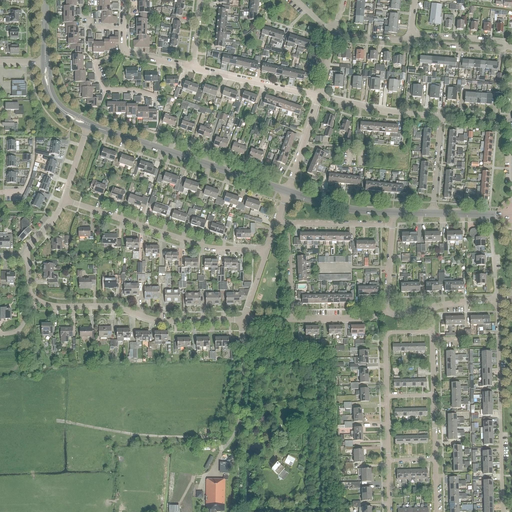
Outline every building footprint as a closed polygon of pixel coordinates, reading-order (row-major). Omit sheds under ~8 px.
[(183,11),(184,5),(177,3),(174,3),(173,5),(174,6),(174,8),(173,8),(173,9),(176,9),(183,11)] [(369,11),(369,8),(366,8),(366,9),(364,8),(364,4),(356,3),(355,7),(356,7),(356,10),(355,10),(363,10),(369,11)] [(430,21),(433,22),(434,22),(434,24),(440,25),(441,18),(440,18),(441,5),(432,4),(431,15),(432,15),(431,16),(430,16),(430,21)] [(257,14),(257,11),(258,11),(259,7),(250,6),(250,10),(247,9),(247,13),(258,14),(257,14)] [(170,17),(175,18),(176,16),(182,17),(183,11),(176,9),(173,9),(173,8),(171,7),(170,10),(173,10),(172,15),(171,14),(170,17)] [(218,16),(225,16),(228,17),(228,18),(230,18),(231,16),(228,15),(228,14),(225,14),(226,10),(229,10),(229,8),(222,7),(222,9),(219,9),(218,16)] [(149,13),(149,8),(139,8),(139,13),(140,13),(140,17),(148,17),(148,13),(149,13)] [(363,14),(363,10),(355,10),(354,14),(356,14),(355,17),(372,19),(373,19),(373,15),(363,14)] [(258,21),(257,21),(258,17),(257,17),(256,17),(257,14),(258,14),(247,13),(246,16),(249,16),(249,20),(256,21),(257,21),(258,21)] [(444,15),(444,21),(445,21),(445,28),(451,29),(451,23),(453,23),(453,15),(444,15)] [(136,19),(136,25),(146,25),(146,20),(147,20),(148,17),(140,17),(140,19),(136,19)] [(456,29),(463,30),(463,25),(466,25),(467,18),(463,18),(462,22),(457,22),(456,29)] [(173,28),(180,29),(181,23),(177,22),(177,20),(171,19),(170,24),(173,25),(173,28)] [(217,28),(226,29),(226,30),(229,30),(229,28),(227,27),(227,23),(224,22),(217,22),(217,28)] [(170,29),(169,33),(179,35),(180,29),(173,28),(170,27),(170,26),(167,26),(167,28),(170,29)] [(264,26),(264,27),(261,34),(262,34),(261,37),(264,38),(265,35),(268,37),(271,28),(267,27),(267,28),(264,28),(264,26)] [(11,29),(11,28),(6,28),(6,32),(10,32),(10,38),(18,38),(18,29),(11,29)] [(271,28),(268,37),(272,38),(271,41),(274,42),(278,30),(277,32),(274,31),(275,30),(271,29),(271,28)] [(278,30),(274,42),(277,42),(281,44),(282,41),(284,34),(285,32),(284,32),(284,33),(281,32),(280,33),(277,32),(278,30)] [(168,36),(168,38),(168,40),(177,42),(179,35),(169,33),(168,33),(168,36)] [(226,39),(227,35),(216,34),(215,40),(225,41),(225,43),(228,43),(228,40),(226,39)] [(288,42),(287,45),(286,46),(289,47),(290,46),(291,43),(295,45),(297,36),(293,35),(293,36),(290,35),(291,34),(290,34),(290,35),(290,36),(288,35),(285,41),(288,42)] [(303,40),(301,39),(301,38),(297,36),(295,45),(298,46),(297,48),(301,49),(304,38),(304,39),(303,40)] [(109,41),(109,49),(115,49),(115,44),(118,44),(118,38),(109,38),(109,41)] [(177,42),(168,40),(168,38),(165,38),(165,40),(165,41),(164,41),(164,42),(170,43),(169,47),(176,48),(177,42)] [(301,49),(303,50),(304,48),(308,49),(310,42),(311,40),(310,41),(307,40),(307,41),(304,40),(304,39),(304,38),(301,49)] [(6,53),(10,53),(10,54),(18,54),(18,45),(11,45),(11,44),(10,44),(7,44),(6,44),(6,53)] [(81,45),(78,45),(71,45),(71,51),(75,51),(75,53),(84,54),(84,51),(81,51),(81,45)] [(237,58),(233,58),(235,50),(232,50),(231,50),(231,51),(230,57),(228,65),(232,65),(231,66),(235,67),(237,58)] [(342,59),(350,59),(350,54),(349,54),(349,50),(343,50),(342,53),(339,53),(338,58),(342,58),(342,59)] [(225,65),(225,64),(228,65),(230,57),(231,51),(228,51),(227,56),(223,56),(222,59),(221,64),(225,65)] [(364,60),(364,52),(357,51),(356,57),(353,57),(353,61),(356,61),(356,59),(364,60)] [(370,52),(370,55),(367,55),(367,60),(373,60),(373,64),(376,64),(376,61),(377,52),(370,52)] [(254,62),(251,62),(249,70),(253,71),(253,70),(256,71),(258,63),(260,63),(261,58),(258,57),(255,56),(254,62)] [(396,56),(395,57),(394,57),(393,58),(392,64),(402,65),(402,57),(396,56)] [(242,68),(244,60),(237,58),(235,67),(239,68),(239,67),(242,68)] [(270,65),(270,63),(271,60),(268,59),(267,65),(263,64),(261,72),(265,73),(268,73),(270,65)] [(455,60),(450,59),(449,69),(451,69),(451,66),(455,66),(455,69),(458,69),(458,63),(455,63),(455,60)] [(249,70),(251,62),(244,60),(242,68),(245,68),(245,69),(249,70)] [(465,74),(467,75),(468,61),(462,60),(462,64),(460,63),(459,69),(462,69),(462,67),(466,67),(465,74)] [(271,75),(275,75),(277,67),(270,65),(268,73),(271,74),(271,75)] [(305,73),(301,72),(302,66),(299,66),(299,69),(298,71),(296,79),(299,80),(299,81),(303,82),(303,80),(304,77),(307,78),(308,74),(305,73)] [(282,76),(284,68),(277,67),(275,75),(279,76),(282,76)] [(131,80),(131,77),(135,77),(135,80),(141,80),(141,73),(137,73),(137,68),(133,68),(133,69),(126,69),(126,77),(126,80),(131,80)] [(289,78),(291,70),(284,68),(282,76),(285,77),(285,78),(289,78)] [(296,79),(298,71),(291,70),(289,78),(293,79),(296,79)] [(160,92),(160,88),(160,77),(156,77),(156,72),(146,72),(146,82),(154,82),(154,84),(154,88),(154,92),(160,92)] [(375,78),(375,79),(374,90),(379,91),(379,88),(380,81),(384,81),(385,72),(380,72),(380,76),(376,76),(375,78)] [(178,77),(166,77),(166,80),(167,84),(171,84),(171,88),(173,88),(173,84),(178,84),(178,77)] [(27,98),(27,84),(26,84),(26,85),(25,85),(25,79),(24,79),(24,81),(12,81),(12,96),(10,96),(10,97),(26,97),(26,98),(27,98)] [(189,93),(190,88),(192,84),(185,82),(183,89),(186,90),(186,92),(189,93)] [(192,84),(190,88),(189,93),(192,94),(192,92),(196,93),(193,100),(197,101),(200,90),(197,89),(198,88),(198,86),(192,84)] [(203,91),(200,90),(197,101),(200,102),(202,94),(205,96),(208,96),(211,88),(211,87),(205,85),(204,88),(203,91)] [(453,86),(452,89),(451,100),(456,101),(456,92),(460,93),(461,86),(457,86),(453,86)] [(211,88),(208,96),(209,97),(208,98),(214,100),(213,103),(216,104),(218,99),(215,98),(218,89),(215,88),(211,87),(211,88)] [(225,99),(228,100),(231,91),(224,88),(222,96),(226,97),(225,99)] [(237,93),(231,91),(228,100),(231,101),(231,99),(235,100),(237,93)] [(248,103),(251,94),(244,92),(242,99),(246,100),(245,103),(248,103)] [(486,104),(491,105),(492,96),(494,97),(494,93),(486,92),(486,95),(486,104)] [(257,96),(251,94),(248,103),(250,104),(251,102),(255,103),(257,96)] [(264,104),(268,105),(269,105),(272,97),(266,95),(264,101),(261,100),(259,106),(263,107),(264,104)] [(269,105),(268,105),(267,109),(269,109),(270,106),(274,107),(275,107),(277,99),(272,97),(269,105)] [(92,99),(87,99),(87,104),(92,104),(92,107),(97,108),(97,99),(96,99),(92,99)] [(279,111),(280,109),(281,109),(283,101),(277,99),(275,107),(274,107),(273,111),(275,111),(275,109),(279,111)] [(289,103),(283,101),(281,109),(280,109),(279,111),(279,113),(281,113),(281,112),(285,113),(286,111),(287,111),(289,103)] [(18,108),(18,104),(10,104),(10,103),(5,103),(5,116),(11,116),(11,110),(16,110),(16,114),(22,114),(22,108),(23,108),(18,108)] [(115,113),(116,103),(107,103),(107,108),(110,108),(110,113),(115,113)] [(292,113),(293,113),(295,105),(289,103),(287,111),(286,111),(285,113),(285,115),(287,115),(288,111),(292,113)] [(303,112),(300,111),(301,107),(295,105),(293,113),(292,113),(291,117),(292,117),(294,113),(299,115),(297,119),(300,120),(303,112)] [(156,110),(148,110),(148,120),(156,120),(156,110)] [(163,122),(169,124),(171,117),(172,115),(169,114),(168,115),(165,114),(163,122)] [(180,128),(186,130),(189,121),(189,120),(191,115),(189,114),(187,117),(186,117),(184,117),(184,118),(183,120),(180,128)] [(333,117),(326,115),(323,125),(326,125),(325,128),(327,129),(324,136),(330,138),(332,130),(329,129),(330,127),(331,127),(333,123),(332,123),(333,117)] [(171,117),(169,124),(174,126),(177,118),(174,117),(173,118),(171,117)] [(5,120),(5,124),(2,124),(2,126),(5,126),(5,131),(18,131),(18,124),(13,124),(13,120),(5,120)] [(350,123),(343,120),(341,127),(340,127),(339,130),(346,133),(344,139),(348,141),(351,132),(347,131),(350,123)] [(189,121),(186,130),(192,132),(195,124),(192,123),(192,122),(189,121)] [(204,136),(206,129),(208,124),(205,123),(204,127),(201,126),(198,134),(204,136)] [(365,132),(366,132),(367,123),(360,123),(360,128),(357,128),(357,131),(356,134),(361,135),(361,131),(365,132)] [(377,132),(378,133),(379,124),(373,123),(372,132),(371,132),(371,136),(373,136),(373,132),(377,132)] [(208,124),(206,129),(204,136),(209,138),(212,130),(209,129),(211,125),(208,124)] [(379,124),(378,133),(377,132),(378,136),(380,136),(380,133),(384,133),(385,133),(385,124),(379,124)] [(386,133),(390,133),(391,133),(392,125),(385,124),(385,133),(384,133),(384,137),(386,137),(386,133)] [(398,125),(392,125),(391,133),(390,133),(390,137),(392,137),(392,136),(397,136),(397,138),(400,138),(400,131),(398,131),(398,125)] [(214,144),(220,147),(226,129),(226,128),(223,127),(219,137),(217,136),(214,144)] [(286,137),(285,138),(293,141),(295,135),(290,133),(291,131),(285,128),(283,132),(287,133),(286,137)] [(226,129),(220,147),(226,148),(228,140),(225,139),(226,136),(229,135),(230,131),(228,130),(226,129)] [(286,137),(282,136),(281,138),(285,139),(284,143),(283,144),(291,147),(293,141),(285,138),(286,137)] [(232,150),(237,152),(241,141),(238,140),(237,143),(234,142),(232,150)] [(241,141),(237,152),(243,154),(246,146),(243,145),(244,142),(241,141)] [(281,149),(282,149),(281,150),(289,153),(291,147),(283,144),(284,143),(280,142),(279,144),(283,145),(281,149)] [(255,158),(257,152),(258,148),(256,147),(255,149),(252,148),(249,156),(255,158)] [(279,155),(279,156),(287,159),(289,153),(281,150),(282,149),(281,149),(278,148),(277,150),(281,151),(279,155)] [(103,149),(103,151),(100,150),(98,154),(99,154),(96,161),(99,162),(101,157),(105,159),(103,163),(106,164),(107,159),(110,151),(103,149)] [(314,156),(322,159),(322,160),(325,161),(326,160),(323,158),(325,153),(328,155),(329,152),(323,150),(322,152),(317,150),(314,156)] [(112,166),(115,167),(118,160),(115,159),(116,153),(110,151),(107,159),(114,161),(112,166)] [(257,152),(255,158),(261,160),(263,152),(260,151),(260,152),(257,152)] [(278,169),(280,164),(285,165),(287,159),(279,156),(279,155),(276,154),(275,156),(279,157),(277,162),(273,160),(271,167),(278,169)] [(120,161),(118,160),(115,167),(118,168),(119,163),(126,166),(128,157),(122,155),(120,161)] [(322,160),(322,159),(314,156),(312,162),(320,165),(319,166),(323,167),(324,165),(320,164),(322,160)] [(135,160),(128,157),(126,166),(124,170),(127,170),(128,166),(132,168),(131,172),(133,173),(135,168),(137,162),(134,161),(135,160)] [(47,166),(55,168),(57,162),(49,160),(47,166)] [(141,172),(144,173),(147,164),(141,162),(140,163),(137,162),(135,168),(133,173),(133,175),(136,176),(138,169),(142,170),(141,172)] [(319,166),(320,165),(312,162),(310,167),(317,171),(317,172),(320,173),(321,171),(318,169),(319,166)] [(154,166),(147,164),(144,173),(156,177),(158,171),(153,169),(154,166)] [(47,166),(45,172),(54,174),(55,168),(47,166)] [(317,172),(317,171),(310,167),(307,173),(312,175),(311,178),(317,181),(319,177),(315,175),(317,172)] [(334,183),(335,175),(336,175),(336,171),(335,171),(334,175),(330,175),(330,170),(328,170),(328,174),(329,174),(328,183),(334,183)] [(340,184),(341,176),(343,176),(343,172),(341,172),(340,176),(336,175),(335,175),(334,183),(340,184)] [(347,185),(348,176),(349,176),(349,173),(347,172),(347,176),(343,176),(341,176),(340,184),(347,185)] [(41,183),(49,186),(52,180),(46,178),(47,176),(41,173),(40,177),(43,178),(41,183)] [(169,183),(172,175),(166,173),(164,177),(158,175),(156,182),(161,184),(162,181),(169,183)] [(349,176),(348,176),(347,185),(353,185),(354,177),(355,177),(355,173),(353,173),(353,177),(349,177),(349,176)] [(355,177),(354,177),(353,185),(359,186),(360,178),(361,178),(362,174),(359,174),(359,178),(355,177)] [(177,191),(179,184),(181,180),(177,179),(178,177),(172,175),(169,183),(175,185),(174,190),(177,191)] [(371,191),(372,183),(373,183),(373,179),(371,179),(371,183),(367,182),(367,178),(365,178),(365,182),(366,182),(365,190),(371,191)] [(377,183),(373,183),(372,183),(371,191),(378,192),(378,183),(379,183),(379,180),(378,179),(377,183)] [(189,190),(192,182),(186,180),(185,182),(182,181),(179,191),(182,192),(183,188),(189,190)] [(379,183),(378,183),(378,192),(384,192),(384,184),(386,184),(386,180),(384,180),(384,184),(379,183)] [(103,196),(103,195),(106,187),(105,186),(106,183),(106,182),(103,181),(102,185),(96,183),(97,182),(93,181),(91,188),(90,189),(93,190),(93,192),(98,194),(103,196)] [(384,192),(390,193),(391,185),(392,185),(392,181),(390,181),(390,185),(386,184),(384,184),(384,192)] [(392,185),(391,185),(390,193),(396,193),(397,185),(398,185),(398,181),(396,181),(396,185),(392,185)] [(198,184),(192,182),(189,190),(196,192),(194,197),(198,198),(200,191),(197,190),(198,184)] [(402,186),(398,185),(397,185),(396,193),(403,194),(403,193),(407,193),(408,182),(403,182),(402,186)] [(417,183),(412,182),(411,186),(419,186),(419,190),(418,189),(418,193),(423,194),(424,190),(426,190),(426,183),(420,183),(417,183)] [(41,183),(39,189),(47,192),(49,186),(41,183)] [(121,201),(125,191),(113,187),(111,194),(118,196),(117,199),(121,201)] [(210,197),(213,189),(206,187),(204,193),(201,192),(199,198),(202,199),(203,195),(210,197)] [(219,191),(213,189),(210,197),(209,200),(211,201),(212,198),(216,199),(215,203),(218,205),(220,198),(217,197),(219,191)] [(128,203),(134,205),(138,193),(136,192),(134,196),(130,195),(128,203)] [(140,194),(138,193),(134,205),(140,207),(141,204),(146,205),(146,206),(149,199),(145,197),(143,197),(142,199),(138,198),(140,194)] [(45,198),(37,194),(34,200),(42,203),(45,198)] [(224,202),(230,204),(233,196),(227,194),(225,199),(222,198),(219,205),(222,206),(224,202)] [(239,198),(233,196),(230,204),(229,207),(232,208),(233,205),(236,206),(236,209),(239,210),(241,203),(238,202),(239,198)] [(245,207),(251,209),(254,201),(248,199),(247,201),(244,200),(240,210),(243,211),(245,207)] [(32,205),(39,209),(42,203),(34,200),(32,205)] [(254,201),(251,209),(250,211),(253,212),(254,210),(257,211),(260,203),(254,201)] [(153,211),(159,214),(162,204),(160,203),(159,206),(155,204),(153,211)] [(162,204),(159,214),(166,216),(168,209),(164,208),(165,205),(162,204)] [(172,218),(178,220),(181,211),(178,210),(178,212),(174,211),(172,218)] [(181,211),(178,220),(184,222),(187,215),(183,214),(184,212),(181,211)] [(191,224),(197,227),(200,217),(198,216),(197,218),(193,217),(191,224)] [(23,241),(32,231),(31,231),(28,228),(31,224),(24,217),(22,220),(22,221),(22,233),(19,237),(23,241),(22,241),(23,241)] [(200,217),(197,227),(204,229),(206,222),(202,220),(203,218),(200,217)] [(210,231),(216,233),(219,224),(217,223),(216,225),(212,224),(210,231)] [(219,224),(216,233),(222,235),(225,228),(221,227),(222,224),(219,224)] [(243,228),(243,238),(250,238),(250,233),(255,233),(255,224),(250,224),(250,231),(246,231),(246,228),(243,228)] [(89,228),(79,228),(79,237),(89,237),(89,239),(93,239),(93,233),(89,233),(89,228)] [(479,238),(478,233),(478,232),(478,231),(477,230),(476,229),(475,229),(473,229),(473,230),(472,230),(471,230),(470,231),(470,232),(470,233),(470,240),(476,240),(476,246),(481,246),(484,246),(484,242),(485,242),(485,238),(479,238)] [(465,238),(462,238),(462,231),(454,232),(454,241),(462,241),(462,243),(462,251),(465,251),(465,238)] [(7,233),(3,233),(3,248),(10,248),(9,248),(9,242),(12,242),(12,235),(7,235),(7,233)] [(306,242),(306,233),(299,233),(299,239),(296,239),(296,246),(301,246),(301,242),(305,242),(306,242)] [(405,242),(410,242),(409,233),(402,233),(402,242),(399,242),(399,249),(403,249),(403,244),(405,244),(405,242)] [(117,235),(102,234),(102,244),(114,244),(114,247),(121,247),(122,240),(117,240),(117,235)] [(343,234),(343,242),(342,242),(342,246),(344,246),(344,242),(350,242),(350,246),(353,246),(353,240),(350,240),(350,234),(343,234)] [(53,243),(53,250),(61,250),(61,242),(64,242),(65,244),(69,244),(68,237),(65,237),(65,236),(58,236),(58,239),(52,240),(52,243),(53,243)] [(361,250),(362,250),(362,242),(356,242),(356,248),(353,248),(353,254),(357,254),(357,250),(361,250)] [(375,242),(369,242),(368,250),(367,250),(368,254),(370,254),(370,250),(375,250),(375,254),(378,254),(378,248),(375,248),(375,242)] [(481,257),(481,253),(472,254),(472,260),(476,260),(476,265),(484,265),(484,261),(486,261),(486,257),(481,257)] [(297,263),(305,263),(305,264),(309,264),(309,262),(305,262),(305,258),(309,258),(309,255),(305,256),(305,257),(297,257),(297,263)] [(237,260),(231,260),(231,268),(231,271),(240,271),(240,264),(237,264),(237,260)] [(43,265),(43,272),(53,272),(53,268),(57,267),(57,261),(47,261),(48,265),(43,265)] [(79,277),(79,289),(91,289),(91,283),(95,283),(95,277),(88,277),(88,279),(82,279),(82,271),(77,271),(77,277),(79,277)] [(435,279),(432,279),(433,291),(439,291),(439,285),(442,285),(441,273),(441,271),(438,271),(438,282),(435,283),(435,279)] [(444,271),(441,271),(441,273),(442,285),(445,285),(445,291),(451,291),(451,282),(451,279),(444,279),(444,271)] [(53,272),(43,272),(43,279),(48,279),(48,283),(57,283),(57,277),(53,276),(53,272)] [(486,275),(479,276),(479,272),(473,272),(473,280),(477,280),(477,284),(485,284),(485,280),(486,280),(486,275)] [(1,277),(1,280),(7,280),(7,283),(9,283),(9,286),(14,286),(14,280),(15,280),(15,273),(4,273),(4,277),(1,277)] [(419,274),(419,283),(413,283),(414,292),(420,291),(419,286),(423,286),(422,273),(419,274)] [(426,273),(422,273),(423,286),(426,286),(426,291),(433,291),(432,279),(429,279),(430,283),(426,283),(426,273)] [(114,276),(114,279),(104,279),(105,288),(108,288),(113,288),(116,288),(116,284),(119,283),(119,275),(114,276)] [(364,295),(364,287),(365,287),(365,283),(363,283),(363,287),(359,287),(358,283),(357,283),(357,287),(358,287),(358,295),(364,295)] [(240,293),(233,293),(234,305),(241,305),(241,300),(244,300),(244,290),(240,290),(240,293)] [(308,304),(308,296),(309,296),(309,292),(307,292),(307,296),(303,296),(303,292),(298,292),(298,299),(302,299),(302,304),(308,304)] [(1,308),(1,319),(4,319),(11,319),(11,310),(6,310),(6,308),(4,308),(1,308)] [(52,324),(41,325),(41,336),(52,336),(52,324)] [(351,335),(357,335),(357,326),(351,326),(351,331),(348,331),(348,337),(351,337),(351,335)] [(99,327),(99,337),(111,337),(110,327),(107,327),(107,328),(99,328),(99,327)] [(72,337),(72,328),(61,328),(61,343),(68,342),(68,337),(72,337)] [(91,331),(91,328),(80,328),(80,338),(91,338),(91,342),(94,342),(94,331),(91,331)] [(152,343),(152,350),(155,350),(155,345),(161,345),(161,332),(158,332),(158,331),(155,331),(155,332),(155,343),(152,343)] [(161,332),(161,345),(168,345),(168,352),(169,352),(171,352),(171,342),(168,342),(168,332),(167,332),(167,331),(164,331),(164,332),(161,332)] [(222,338),(222,347),(228,347),(228,350),(232,349),(232,342),(229,342),(228,338),(228,337),(225,337),(225,338),(222,338)] [(184,348),(184,339),(181,339),(181,338),(178,338),(178,339),(177,339),(177,342),(174,342),(174,350),(178,350),(178,348),(184,348)] [(483,418),(483,428),(492,428),(492,422),(490,422),(490,418),(483,418)] [(295,459),(288,456),(284,463),(291,466),(295,459)] [(232,463),(220,463),(220,473),(232,473),(232,463)] [(284,469),(277,463),(271,469),(279,476),(279,475),(282,477),(286,472),(283,470),(284,469)] [(421,479),(422,479),(425,479),(425,483),(428,483),(429,479),(427,479),(427,469),(420,470),(421,479)] [(405,480),(403,480),(402,470),(396,470),(397,480),(402,480),(402,483),(404,483),(405,480)] [(223,480),(206,479),(205,508),(207,508),(207,510),(209,510),(208,511),(216,511),(224,511),(225,480),(227,480),(227,476),(224,476),(223,480)]
